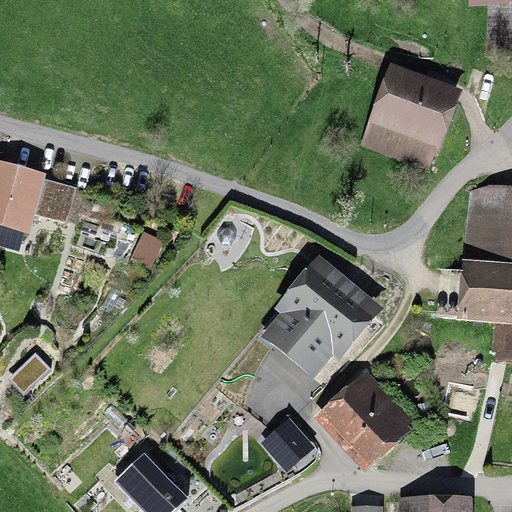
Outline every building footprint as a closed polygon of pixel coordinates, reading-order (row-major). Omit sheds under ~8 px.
[(511,5),(491,5),(489,55),(511,55),(511,5)] [(410,86),(412,81),(393,74),(366,146),(423,167),(450,101),(410,86)] [(60,187),(41,181),(41,180),(0,168),(0,225),(26,233),(32,214),(51,219),(60,187)] [(465,268),(468,269),(468,272),(441,269),(436,315),(496,322),(493,350),(511,351),(511,195),(473,192),(465,268)] [(294,314),(274,338),(314,371),(334,347),(339,351),(369,314),(320,273),(289,310),(294,314)] [(51,370),(34,353),(7,379),(24,396),(51,370)] [(477,364),(459,374),(467,388),(485,377),(477,364)] [(368,461),(411,424),(372,382),(331,419),(368,461)] [(289,465),(305,451),(289,431),(272,446),(289,465)] [(144,456),(114,485),(139,511),(178,511),(188,503),(144,456)]
